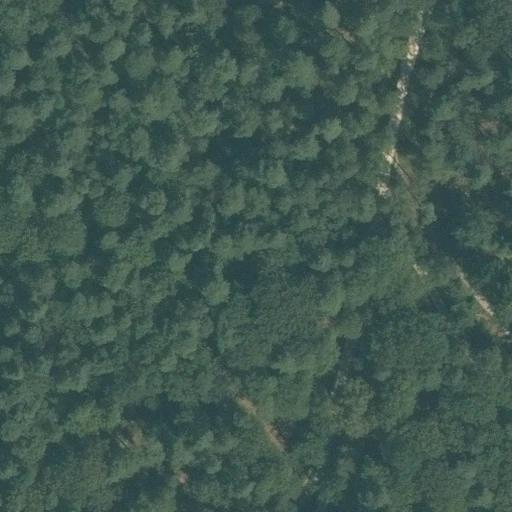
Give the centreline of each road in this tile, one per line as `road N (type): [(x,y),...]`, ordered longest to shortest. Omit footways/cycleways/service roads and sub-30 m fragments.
road 1 (track): [(433,0),(318,438),(324,511)]
road 2 (track): [(511,408),(376,224)]
road 3 (track): [(388,170),(511,328)]
